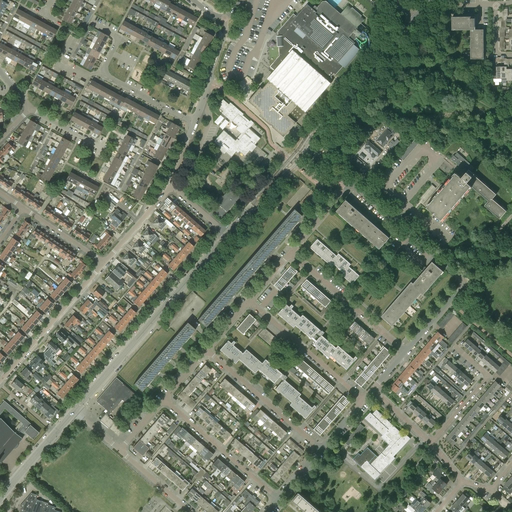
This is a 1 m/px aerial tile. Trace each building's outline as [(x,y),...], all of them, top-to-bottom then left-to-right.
[(166,0),(163,0),(160,7),(166,10),(170,2),(166,0)] [(272,73),(267,79),(270,81),(297,105),(306,112),(329,86),(331,83),(329,82),(332,79),(332,78),(331,78),(331,77),(334,74),(335,75),(343,67),(345,69),(360,51),(354,45),(355,43),(354,42),(357,38),(359,37),(359,35),(366,27),(361,23),(365,19),(349,5),(341,14),(334,9),(326,1),(323,1),(317,8),(315,6),(312,9),(307,4),(305,7),(299,14),(297,17),(293,14),(290,17),(291,18),(290,19),(289,19),(282,27),(283,28),(279,32),(279,36),(277,36),(277,38),(277,41),(278,47),(279,47),(279,56),(270,67),(274,71),(273,72),(272,73)] [(170,3),(170,2),(166,10),(165,11),(171,14),(175,6),(170,3)] [(80,7),(72,3),(69,8),(77,12),(80,7)] [(175,6),(171,14),(176,17),(181,9),(175,6)] [(77,12),(69,8),(66,14),(74,18),(77,12)] [(13,17),(19,20),(23,12),(17,9),(13,17)] [(181,9),(176,17),(182,20),(186,12),(181,9)] [(23,12),(19,20),(24,23),(29,15),(23,12)] [(186,12),(182,20),(187,23),(191,15),(186,12)] [(71,24),(74,18),(66,14),(63,20),(71,24)] [(29,15),(24,23),(30,26),(34,18),(29,15)] [(198,18),(191,15),(187,23),(193,26),(198,18)] [(475,26),(475,17),(452,17),(452,30),(470,30),(470,36),(471,59),(483,59),(483,31),(475,31),(475,26)] [(34,18),(30,26),(36,29),(40,21),(34,18)] [(40,21),(36,29),(41,32),(45,24),(40,21)] [(120,29),(125,32),(129,24),(124,21),(120,29)] [(45,24),(41,32),(47,35),(51,27),(45,24)] [(130,35),(135,27),(129,24),(125,32),(130,35)] [(57,30),(51,27),(47,35),(45,38),(48,39),(49,36),(53,38),(57,30)] [(136,38),(140,30),(135,27),(130,35),(136,38)] [(140,30),(136,38),(142,41),(146,33),(140,30)] [(148,30),(146,33),(142,41),(147,44),(151,36),(153,33),(148,30)] [(109,36),(101,32),(98,31),(95,36),(98,38),(106,42),(109,36)] [(205,32),(202,38),(210,43),(213,37),(205,32)] [(147,45),(152,47),(156,40),(151,37),(152,36),(151,36),(147,44),(148,44),(147,45)] [(106,42),(98,38),(97,40),(95,44),(103,48),(106,42)] [(210,43),(202,38),(199,44),(207,48),(210,43)] [(156,40),(152,47),(158,50),(162,43),(156,40)] [(92,49),(100,54),(103,48),(95,44),(92,43),(89,48),(92,49)] [(162,43),(158,50),(164,53),(168,46),(162,43)] [(169,56),(173,49),(175,46),(169,43),(168,46),(164,53),(169,56)] [(207,48),(199,44),(196,49),(204,53),(207,48)] [(6,57),(10,49),(5,46),(1,54),(6,57)] [(10,49),(6,57),(12,60),(16,52),(10,49)] [(18,49),(16,52),(12,60),(17,63),(22,55),(23,52),(18,49)] [(100,54),(92,49),(89,55),(97,59),(100,54)] [(180,52),(173,49),(169,56),(175,60),(180,52)] [(204,53),(196,49),(193,55),(201,59),(204,53)] [(22,55),(17,63),(23,66),(27,58),(22,55)] [(97,59),(89,55),(86,60),(94,65),(97,59)] [(201,59),(193,55),(190,60),(198,65),(201,59)] [(27,58),(23,66),(29,69),(33,61),(27,58)] [(494,81),(502,81),(502,78),(502,67),(496,67),(496,62),(496,58),(493,58),(493,67),(496,67),(496,76),(494,76),(494,81)] [(91,71),(94,65),(86,60),(83,66),(91,71)] [(195,70),(198,65),(190,60),(187,66),(195,70)] [(37,61),(36,63),(33,61),(29,69),(34,72),(38,64),(40,65),(41,63),(37,61)] [(163,78),(170,82),(174,74),(168,70),(163,78)] [(170,82),(176,85),(180,77),(174,74),(170,82)] [(176,85),(182,88),(186,81),(180,77),(176,85)] [(32,85),(38,88),(42,81),(36,78),(32,85)] [(42,81),(38,88),(43,91),(47,84),(42,81)] [(87,89),(93,91),(97,84),(91,81),(87,89)] [(186,81),(182,88),(189,92),(193,84),(186,81)] [(262,89),(260,87),(247,101),(261,113),(259,115),(271,126),(271,125),(273,126),(272,127),(284,137),(296,123),(288,115),(297,105),(270,81),(265,86),(264,88),(262,89)] [(47,84),(43,91),(49,94),(53,87),(54,85),(51,84),(51,86),(47,84)] [(97,84),(93,91),(98,94),(102,87),(97,84)] [(53,87),(49,94),(54,97),(58,90),(53,87)] [(102,87),(98,94),(104,97),(108,90),(102,87)] [(58,90),(54,97),(60,100),(64,93),(58,90)] [(109,100),(113,93),(108,90),(104,97),(109,100)] [(64,93),(60,100),(65,103),(69,96),(64,93)] [(115,103),(119,96),(113,93),(109,100),(115,103)] [(74,95),(73,98),(69,96),(65,103),(71,107),(75,99),(77,96),(74,95)] [(121,106),(125,99),(119,96),(115,103),(121,106)] [(121,106),(127,109),(131,101),(125,98),(125,99),(121,106)] [(235,140),(223,130),(223,131),(215,139),(213,142),(216,144),(219,147),(219,148),(218,149),(221,151),(224,154),(226,153),(231,158),(232,156),(236,152),(238,154),(239,152),(245,157),(249,151),(251,153),(257,147),(255,145),(255,144),(260,139),(249,129),(254,123),(250,121),(249,122),(242,115),(243,114),(230,103),(228,105),(223,100),(217,106),(223,111),(222,112),(223,112),(227,117),(230,119),(229,120),(232,122),(232,121),(238,126),(235,129),(241,134),(237,139),(235,140)] [(131,101),(127,109),(132,111),(136,104),(131,101)] [(138,114),(142,107),(136,104),(132,111),(138,114)] [(142,107),(138,114),(143,117),(148,110),(142,107)] [(148,110),(143,117),(149,120),(153,113),(148,110)] [(70,120),(76,123),(80,116),(74,112),(70,120)] [(227,117),(223,112),(221,114),(220,116),(219,116),(218,118),(214,122),(217,125),(223,129),(228,123),(225,120),(227,117)] [(82,113),(80,116),(76,123),(82,126),(87,116),(82,113)] [(159,116),(153,113),(149,120),(155,124),(159,116)] [(87,116),(82,126),(87,129),(91,122),(93,119),(87,116)] [(121,119),(115,116),(114,117),(112,121),(118,124),(119,122),(120,122),(121,119)] [(30,120),(27,126),(35,130),(38,124),(30,120)] [(97,124),(93,132),(99,135),(104,125),(98,121),(97,124)] [(91,122),(87,129),(93,132),(97,124),(91,122)] [(172,123),(169,128),(176,133),(179,127),(172,123)] [(24,132),(31,136),(35,130),(27,126),(24,132)] [(176,133),(169,128),(166,134),(173,138),(176,133)] [(391,133),(387,129),(377,140),(381,144),(386,139),(388,140),(391,137),(389,136),(391,133)] [(21,137),(28,142),(31,136),(24,132),(21,137)] [(173,138),(166,134),(163,140),(170,144),(173,138)] [(127,135),(124,141),(131,145),(134,139),(127,135)] [(25,147),(28,142),(21,137),(18,143),(25,147)] [(62,138),(59,143),(67,148),(70,142),(62,138)] [(391,151),(399,141),(397,139),(394,142),(392,140),(388,144),(391,146),(388,148),(391,151)] [(170,144),(163,140),(160,145),(167,149),(170,144)] [(121,146),(128,150),(131,145),(124,141),(121,146)] [(381,152),(368,141),(365,144),(365,145),(366,146),(364,148),(369,152),(371,150),(378,156),(381,152)] [(56,149),(64,153),(67,148),(59,143),(56,149)] [(9,144),(2,150),(7,154),(9,156),(15,149),(13,146),(12,147),(9,144)] [(167,149),(160,145),(157,151),(164,155),(167,149)] [(118,152),(125,156),(128,150),(121,146),(118,152)] [(53,154),(61,159),(64,153),(56,149),(53,154)] [(161,160),(164,155),(157,151),(154,156),(161,160)] [(118,152),(115,157),(122,161),(125,156),(118,152)] [(454,155),(450,159),(459,166),(460,166),(461,168),(457,173),(456,173),(456,174),(445,187),(441,184),(440,185),(424,204),(427,207),(442,220),(442,219),(471,186),(472,185),(490,201),(487,205),(500,217),(501,218),(507,211),(506,210),(506,211),(493,199),(497,194),(496,194),(474,175),(474,174),(471,172),(475,168),(457,153),(454,156),(454,155)] [(50,160),(58,164),(61,159),(53,154),(50,160)] [(122,161),(115,157),(112,163),(119,167),(122,161)] [(365,168),(354,159),(351,163),(362,172),(365,168)] [(47,166),(55,170),(58,164),(50,160),(47,166)] [(151,162),(148,168),(155,172),(158,166),(151,162)] [(119,167),(112,163),(109,169),(117,173),(119,167)] [(44,171),(52,175),(55,170),(47,166),(44,171)] [(155,172),(148,168),(144,173),(152,178),(155,172)] [(106,174),(114,178),(117,173),(109,169),(106,174)] [(46,180),(49,181),(52,175),(44,171),(42,175),(38,173),(36,177),(44,183),(46,180)] [(66,180),(72,183),(76,175),(70,172),(66,180)] [(152,178),(144,173),(141,179),(149,183),(152,178)] [(111,184),(114,178),(106,174),(103,180),(111,184)] [(76,175),(72,183),(78,186),(82,178),(76,175)] [(82,178),(78,186),(83,189),(87,181),(82,178)] [(149,183),(141,179),(139,184),(146,189),(149,183)] [(9,182),(6,180),(2,185),(9,190),(13,183),(10,181),(9,182)] [(87,181),(83,189),(89,192),(93,184),(87,181)] [(99,187),(93,184),(89,192),(95,195),(99,187)] [(146,189),(139,184),(136,190),(143,194),(146,189)] [(19,196),(23,191),(20,189),(21,188),(17,185),(13,192),(19,196)] [(241,195),(232,186),(228,190),(223,197),(221,195),(216,201),(221,206),(220,207),(226,212),(241,195)] [(140,200),(143,194),(136,190),(132,196),(140,200)] [(26,193),(23,191),(19,196),(26,201),(30,194),(27,192),(26,193)] [(36,200),(39,195),(36,193),(34,196),(30,194),(26,201),(32,205),(36,200)] [(110,194),(109,193),(101,203),(111,211),(117,203),(108,196),(110,194)] [(36,200),(32,205),(39,210),(43,203),(40,201),(39,202),(36,200)] [(352,206),(346,200),(336,211),(376,246),(379,249),(389,238),(356,209),(359,206),(359,205),(358,206),(355,204),(352,206)] [(167,207),(172,211),(177,206),(172,202),(167,207)] [(43,213),(49,217),(53,211),(50,209),(51,208),(48,206),(43,213)] [(177,216),(182,210),(177,206),(172,211),(177,216)] [(3,211),(0,214),(6,218),(10,211),(4,207),(1,210),(3,211)] [(111,223),(116,228),(127,216),(123,212),(122,214),(117,209),(110,217),(113,221),(111,223)] [(291,212),(197,320),(206,327),(209,323),(210,321),(211,322),(212,321),(213,320),(212,319),(221,309),(222,310),(223,309),(224,308),(223,307),(231,297),(232,298),(233,297),(234,296),(233,295),(242,284),(243,285),(244,284),(245,283),(244,283),(253,272),(254,273),(255,272),(256,271),(255,270),(264,260),(265,261),(265,260),(266,259),(265,258),(274,248),(275,249),(276,248),(277,247),(276,246),(285,236),(286,237),(287,236),(288,235),(287,234),(296,223),(297,224),(297,223),(298,222),(297,222),(301,216),(294,209),(292,211),(291,212)] [(182,220),(186,214),(182,210),(177,216),(182,220)] [(53,211),(49,217),(56,221),(60,215),(57,213),(57,214),(53,211)] [(86,212),(83,215),(88,218),(87,220),(90,221),(93,217),(86,212)] [(186,224),(191,219),(186,214),(182,220),(186,224)] [(60,215),(56,221),(63,226),(66,220),(68,218),(65,215),(64,217),(60,215)] [(166,220),(164,222),(158,217),(155,220),(164,227),(166,224),(171,228),(173,225),(166,220)] [(191,228),(196,223),(191,219),(186,224),(191,228)] [(70,223),(66,220),(63,226),(69,230),(74,224),(70,222),(70,223)] [(162,229),(163,227),(155,220),(152,224),(158,229),(159,227),(162,229)] [(25,221),(20,227),(27,232),(28,229),(27,228),(30,224),(25,221)] [(196,232),(201,227),(196,223),(191,228),(196,232)] [(73,233),(80,237),(83,232),(80,230),(81,229),(77,226),(73,233)] [(16,234),(21,238),(24,234),(25,234),(27,232),(20,227),(16,234)] [(206,231),(201,227),(196,232),(201,237),(206,231)] [(36,237),(38,239),(43,233),(36,228),(32,234),(36,236),(36,237)] [(148,229),(145,232),(153,239),(155,237),(156,236),(148,229)] [(87,242),(91,235),(87,233),(88,232),(85,230),(83,232),(80,237),(87,242)] [(107,234),(102,240),(106,244),(112,237),(109,234),(110,234),(106,231),(105,232),(107,234)] [(152,241),(153,239),(145,232),(142,235),(151,242),(152,241)] [(46,243),(49,237),(43,233),(38,239),(41,241),(42,240),(46,243)] [(56,242),(49,237),(46,243),(49,245),(49,246),(51,248),(56,242)] [(13,238),(9,243),(16,247),(19,242),(13,238)] [(317,239),(310,248),(315,252),(322,243),(317,239)] [(101,251),(106,244),(102,240),(97,245),(95,243),(93,245),(96,248),(97,248),(101,251)] [(136,243),(135,244),(139,248),(143,251),(146,253),(148,250),(146,248),(145,247),(141,243),(138,241),(136,243)] [(56,249),(60,252),(63,247),(57,242),(52,248),(55,250),(56,249)] [(188,242),(184,247),(190,251),(194,247),(188,242)] [(6,248),(12,252),(16,247),(9,243),(6,248)] [(322,243),(315,252),(320,257),(327,248),(322,243)] [(143,251),(135,244),(132,248),(138,253),(141,254),(142,253),(143,251)] [(64,259),(66,257),(70,251),(63,247),(60,252),(58,255),(64,259)] [(190,251),(184,247),(180,251),(186,256),(190,251)] [(3,253),(9,257),(12,252),(6,248),(3,253)] [(327,248),(320,257),(325,261),(333,253),(327,248)] [(176,252),(178,253),(176,256),(181,261),(186,256),(180,251),(178,250),(176,252)] [(76,256),(70,251),(66,257),(68,259),(69,258),(73,261),(73,260),(76,263),(79,259),(75,257),(76,256)] [(395,256),(400,260),(403,256),(398,252),(395,256)] [(0,256),(0,258),(5,262),(9,257),(3,253),(0,256)] [(128,253),(125,256),(133,263),(136,260),(134,258),(128,253)] [(333,264),(333,263),(340,255),(338,253),(336,256),(333,253),(325,261),(331,266),(333,264)] [(333,263),(333,264),(338,268),(345,260),(340,255),(333,263)] [(132,265),(133,263),(125,256),(122,260),(128,265),(131,267),(132,265)] [(181,261),(176,256),(172,261),(177,266),(181,261)] [(81,263),(77,268),(81,272),(86,266),(83,263),(84,262),(80,259),(79,261),(81,263)] [(345,260),(338,268),(343,273),(349,266),(349,267),(351,264),(345,260)] [(173,271),(177,266),(172,261),(168,266),(173,271)] [(392,325),(393,326),(421,293),(423,294),(444,271),(443,271),(432,261),(427,268),(423,265),(424,266),(421,270),(423,272),(413,283),(412,282),(382,316),(392,325)] [(118,265),(111,272),(119,279),(125,272),(126,272),(118,265)] [(298,271),(291,266),(287,271),(293,276),(298,271)] [(354,271),(349,267),(349,266),(343,273),(341,275),(347,280),(354,271)] [(67,274),(71,277),(72,275),(76,278),(81,272),(77,268),(72,273),(72,274),(69,272),(68,273),(67,274)] [(128,269),(125,272),(126,272),(132,278),(126,285),(129,288),(136,280),(138,277),(133,273),(128,269)] [(168,274),(162,269),(158,274),(164,278),(168,274)] [(154,274),(156,276),(154,278),(160,283),(164,278),(158,274),(153,270),(151,273),(153,274),(154,274)] [(293,276),(287,271),(283,276),(289,281),(293,276)] [(359,276),(354,271),(347,280),(352,284),(359,276)] [(111,272),(105,279),(117,290),(124,283),(119,279),(111,272)] [(289,281),(283,276),(278,280),(285,286),(289,281)] [(64,281),(62,283),(68,288),(72,283),(66,278),(64,281)] [(160,283),(154,278),(150,283),(155,288),(160,283)] [(10,279),(7,283),(15,287),(17,284),(10,279)] [(274,285),(281,291),(285,286),(278,280),(274,285)] [(301,286),(306,290),(312,284),(307,280),(301,286)] [(61,285),(59,287),(64,292),(68,288),(62,283),(60,281),(59,283),(61,285)] [(146,288),(151,293),(155,288),(150,283),(148,282),(146,284),(148,285),(146,288)] [(52,290),(50,287),(44,283),(43,284),(51,291),(52,290)] [(311,295),(316,288),(312,284),(306,290),(311,295)] [(25,298),(30,292),(25,287),(19,293),(25,298)] [(59,287),(55,292),(60,297),(64,292),(59,287)] [(105,293),(98,287),(93,294),(99,299),(105,293)] [(142,293),(147,297),(151,293),(146,288),(142,293)] [(316,299),(321,292),(316,288),(311,295),(316,299)] [(34,289),(31,292),(36,297),(39,294),(34,289)] [(55,292),(51,296),(56,301),(60,297),(55,292)] [(320,303),(326,297),(321,292),(316,299),(320,303)] [(137,298),(143,302),(147,297),(142,293),(137,298)] [(139,307),(143,302),(137,298),(135,296),(133,298),(131,300),(139,307)] [(323,300),(320,303),(323,305),(325,307),(326,307),(327,306),(328,305),(329,304),(330,302),(331,301),(329,299),(326,297),(323,300)] [(54,304),(48,299),(44,304),(49,309),(54,304)] [(93,304),(88,299),(83,305),(90,311),(92,310),(92,309),(90,307),(93,304)] [(98,303),(96,305),(106,314),(108,312),(103,307),(98,303)] [(45,313),(49,309),(44,304),(40,308),(45,313)] [(93,313),(94,312),(92,310),(90,311),(83,305),(79,309),(84,314),(83,314),(87,318),(91,313),(92,315),(93,314),(93,313)] [(278,314),(283,318),(291,310),(286,305),(278,314)] [(131,308),(126,313),(132,318),(136,313),(131,308)] [(100,309),(97,312),(102,318),(105,315),(100,309)] [(289,323),(296,314),(291,310),(283,318),(289,323)] [(37,311),(33,316),(39,321),(43,316),(37,311)] [(132,318),(126,313),(122,318),(128,322),(132,318)] [(249,314),(245,319),(251,325),(256,320),(249,314)] [(296,326),(301,319),(296,314),(289,323),(294,328),(296,326)] [(80,321),(73,315),(69,320),(76,327),(77,326),(80,323),(80,321)] [(33,316),(29,320),(35,325),(39,321),(33,316)] [(301,319),(296,326),(301,330),(309,321),(303,316),(301,319)] [(128,322),(122,318),(118,323),(124,327),(128,322)] [(251,325),(245,319),(241,324),(247,330),(251,325)] [(31,330),(35,325),(29,320),(25,325),(31,330)] [(78,329),(79,328),(77,326),(76,327),(69,320),(64,325),(69,330),(72,327),(76,332),(77,330),(78,331),(79,330),(78,329)] [(306,335),(314,326),(309,321),(301,330),(306,335)] [(134,384),(142,391),(143,389),(148,384),(158,372),(169,360),(179,348),(190,336),(195,329),(187,322),(134,384)] [(349,328),(354,332),(360,326),(355,322),(349,328)] [(119,332),(124,327),(118,323),(114,327),(119,332)] [(243,334),(247,330),(241,324),(236,329),(243,334)] [(27,334),(31,330),(25,325),(21,329),(27,334)] [(319,331),(314,326),(306,335),(312,339),(319,331)] [(359,337),(365,330),(360,326),(354,332),(359,337)] [(258,335),(260,337),(266,330),(264,328),(258,335)] [(105,332),(106,333),(104,335),(110,340),(114,335),(107,329),(105,332)] [(266,330),(260,337),(263,339),(269,332),(266,330)] [(364,341),(370,334),(365,330),(359,337),(364,341)] [(10,333),(13,335),(15,337),(20,342),(24,337),(19,332),(16,335),(11,331),(10,333)] [(60,331),(56,336),(62,342),(67,337),(65,335),(60,331)] [(438,331),(434,336),(446,347),(448,346),(441,340),(444,337),(438,331)] [(269,332),(263,339),(265,341),(271,334),(269,332)] [(71,346),(74,343),(78,347),(81,344),(70,334),(67,337),(69,339),(67,342),(71,346)] [(271,334),(265,341),(267,343),(273,336),(271,334)] [(375,338),(370,334),(364,341),(367,344),(369,345),(375,338)] [(100,340),(106,345),(110,340),(104,335),(100,340)] [(273,336),(267,343),(269,345),(275,338),(273,336)] [(313,345),(318,349),(326,341),(320,336),(313,345)] [(446,347),(434,336),(430,341),(436,346),(438,343),(444,348),(446,347)] [(20,342),(15,337),(11,341),(16,346),(20,342)] [(275,338),(269,345),(272,347),(278,340),(275,338)] [(463,345),(468,349),(472,343),(468,339),(463,345)] [(106,345),(100,340),(96,345),(102,350),(106,345)] [(280,342),(278,340),(272,347),(274,349),(280,342)] [(8,344),(7,346),(12,351),(16,346),(11,341),(8,344)] [(47,346),(48,348),(55,354),(56,354),(60,349),(51,341),(47,346)] [(246,351),(243,355),(227,341),(219,350),(235,364),(239,360),(243,364),(254,374),(256,372),(258,370),(274,384),(281,375),(265,361),(262,365),(246,351)] [(326,341),(318,349),(324,354),(331,345),(326,341)] [(436,346),(430,341),(426,346),(432,351),(436,346)] [(472,343),(468,349),(472,353),(477,347),(472,343)] [(102,350),(96,345),(92,350),(97,354),(102,350)] [(336,350),(331,345),(324,354),(329,359),(331,356),(336,350)] [(8,355),(12,351),(7,346),(3,350),(8,355)] [(432,351),(426,346),(422,350),(428,355),(432,351)] [(336,350),(331,356),(336,361),(343,352),(338,347),(336,350)] [(385,347),(380,352),(387,358),(391,352),(385,347)] [(477,347),(472,353),(477,357),(481,351),(477,347)] [(52,357),(55,354),(48,348),(43,354),(47,356),(45,359),(49,363),(50,363),(53,366),(55,364),(52,361),(53,359),(52,357)] [(481,351),(477,357),(481,361),(481,360),(486,355),(488,353),(483,349),(481,351)] [(97,354),(92,350),(88,354),(93,359),(97,354)] [(428,355),(422,350),(418,355),(424,360),(428,355)] [(341,365),(349,357),(343,352),(336,361),(341,365)] [(387,358),(380,352),(376,357),(382,363),(387,358)] [(93,359),(88,354),(84,359),(89,364),(93,359)] [(44,361),(37,355),(33,360),(42,368),(42,367),(43,368),(45,366),(42,364),(44,361)] [(424,360),(418,355),(414,360),(420,365),(424,360)] [(486,364),(490,359),(486,355),(481,360),(486,364)] [(352,360),(349,357),(341,365),(347,370),(358,358),(355,356),(352,360)] [(372,362),(378,367),(382,363),(376,357),(372,362)] [(294,364),(299,369),(305,362),(299,358),(294,364)] [(80,364),(85,368),(89,364),(84,359),(80,364)] [(491,359),(490,359),(486,364),(491,368),(495,363),(491,359)] [(29,364),(36,370),(38,368),(40,370),(43,368),(42,367),(42,368),(33,360),(29,364)] [(420,365),(414,360),(410,364),(416,370),(420,365)] [(446,365),(444,363),(442,366),(442,368),(444,369),(445,369),(446,368),(449,370),(454,365),(453,365),(454,364),(454,363),(453,362),(452,362),(451,363),(449,361),(446,365)] [(304,373),(309,366),(305,362),(299,369),(304,373)] [(368,367),(374,372),(378,367),(372,362),(368,367)] [(497,370),(499,367),(500,367),(495,363),(491,368),(495,372),(497,370)] [(81,373),(85,368),(80,364),(75,369),(81,373)] [(410,364),(406,369),(412,374),(414,371),(417,373),(418,372),(416,370),(410,364)] [(207,366),(205,365),(201,369),(207,374),(211,370),(207,366)] [(454,365),(449,370),(453,374),(458,369),(454,365)] [(308,377),(314,371),(309,366),(304,373),(308,377)] [(363,371),(370,377),(374,372),(368,367),(363,371)] [(31,379),(28,376),(31,372),(26,368),(21,374),(25,378),(24,379),(28,382),(31,379)] [(197,374),(203,379),(207,374),(201,369),(197,374)] [(402,374),(408,379),(412,374),(406,369),(402,374)] [(453,379),(456,376),(458,378),(463,373),(458,369),(453,374),(451,377),(453,379)] [(313,381),(319,375),(314,371),(308,377),(313,381)] [(359,376),(366,382),(370,377),(363,371),(359,376)] [(41,378),(35,373),(33,375),(39,381),(41,378)] [(463,373),(458,378),(463,382),(467,377),(463,373)] [(193,378),(199,383),(203,379),(197,374),(193,378)] [(402,374),(398,378),(404,384),(406,381),(409,383),(410,381),(408,379),(402,374)] [(73,375),(69,379),(74,384),(78,379),(73,375)] [(318,386),(324,379),(319,375),(313,381),(318,386)] [(435,376),(437,378),(433,383),(432,381),(427,387),(431,391),(436,385),(440,381),(442,379),(437,375),(435,376)] [(361,387),(366,382),(359,376),(355,381),(361,387)] [(467,377),(463,382),(459,387),(457,389),(461,393),(463,391),(461,389),(465,384),(467,386),(472,381),(467,377)] [(116,378),(96,401),(107,411),(99,420),(109,429),(114,422),(108,416),(122,399),(126,403),(127,404),(135,395),(116,378)] [(199,383),(193,378),(189,382),(195,387),(199,383)] [(219,384),(224,388),(229,382),(224,378),(219,384)] [(398,378),(394,383),(400,388),(402,390),(404,388),(402,386),(404,384),(398,378)] [(27,386),(26,388),(23,386),(23,385),(16,379),(11,385),(18,391),(21,388),(24,390),(23,390),(25,392),(29,388),(27,386)] [(74,384),(69,379),(65,384),(70,389),(74,384)] [(323,390),(329,383),(324,379),(318,386),(323,390)] [(297,397),(299,394),(282,380),(275,389),(280,393),(291,403),(289,405),(305,419),(316,407),(314,405),(310,409),(297,397)] [(500,389),(502,387),(501,386),(495,381),(491,386),(497,390),(499,388),(500,389)] [(195,387),(189,382),(186,387),(191,392),(195,387)] [(229,382),(224,388),(228,392),(233,386),(229,382)] [(333,387),(329,383),(323,390),(328,394),(333,387)] [(390,388),(396,393),(398,395),(400,393),(401,392),(402,390),(400,388),(394,383),(390,388)] [(70,389),(65,384),(61,389),(66,393),(70,389)] [(431,391),(436,395),(441,389),(436,385),(431,391)] [(233,396),(238,390),(233,386),(228,392),(233,396)] [(495,393),(497,390),(491,386),(487,390),(493,395),(495,397),(497,395),(495,393)] [(182,391),(178,396),(182,400),(186,395),(188,396),(191,392),(186,387),(182,391)] [(62,398),(66,393),(61,389),(57,394),(62,398)] [(441,389),(436,395),(441,399),(445,393),(441,389)] [(237,400),(242,394),(238,390),(233,396),(237,400)] [(454,401),(452,399),(456,395),(458,396),(460,394),(455,390),(454,392),(450,397),(445,402),(450,406),(454,401)] [(483,395),(489,400),(493,395),(487,390),(483,395)] [(445,393),(441,399),(445,402),(450,397),(445,393)] [(241,404),(247,398),(242,394),(237,400),(241,404)] [(30,401),(35,405),(40,399),(36,395),(30,401)] [(342,395),(338,400),(344,406),(349,401),(342,395)] [(480,399),(485,404),(489,400),(483,395),(480,399)] [(246,407),(251,402),(247,398),(241,404),(246,407)] [(35,405),(39,410),(45,403),(40,399),(35,405)] [(476,404),(481,409),(483,407),(486,409),(488,407),(485,404),(480,399),(476,404)] [(344,406),(338,400),(334,405),(340,411),(344,406)] [(16,448),(17,448),(18,447),(18,446),(18,445),(18,444),(18,443),(22,439),(22,438),(19,435),(23,430),(25,431),(24,432),(28,435),(33,440),(39,433),(32,426),(33,426),(21,416),(4,401),(0,405),(0,462),(1,463),(1,462),(6,457),(14,448),(15,448),(16,448)] [(52,405),(50,407),(44,414),(49,418),(52,420),(56,415),(53,413),(56,410),(54,407),(57,404),(54,402),(52,405)] [(255,405),(251,402),(246,407),(250,411),(255,405)] [(408,408),(413,412),(418,406),(413,402),(408,408)] [(50,407),(45,403),(39,410),(44,414),(50,407)] [(480,413),(479,411),(481,409),(476,404),(472,408),(477,413),(479,415),(480,413)] [(199,417),(204,411),(206,409),(201,405),(200,407),(195,413),(199,417)] [(340,411),(334,405),(330,410),(336,416),(340,411)] [(418,406),(413,412),(418,416),(422,410),(418,406)] [(473,418),(477,413),(472,408),(468,413),(473,418)] [(502,424),(506,419),(511,412),(511,408),(504,417),(501,415),(497,420),(502,424)] [(204,420),(209,415),(210,413),(206,409),(204,411),(199,417),(204,420)] [(255,415),(259,419),(264,413),(260,409),(255,415)] [(336,416),(330,410),(325,415),(332,420),(336,416)] [(403,435),(389,422),(391,421),(390,420),(389,422),(376,410),(372,414),(370,412),(365,418),(383,435),(381,437),(389,445),(378,457),(367,447),(362,453),(363,454),(361,456),(358,453),(353,459),(375,480),(380,474),(378,472),(387,463),(389,464),(395,458),(393,457),(405,445),(410,439),(405,433),(403,435)] [(422,410),(418,416),(422,420),(427,414),(422,410)] [(163,413),(159,418),(166,424),(170,420),(163,413)] [(264,423),(269,417),(264,413),(259,419),(264,423)] [(464,418),(469,422),(473,418),(468,413),(464,418)] [(427,414),(422,420),(427,424),(433,416),(431,418),(427,414)] [(208,424),(213,419),(209,415),(204,420),(208,424)] [(332,420),(325,415),(321,420),(328,425),(332,420)] [(435,418),(433,416),(427,424),(431,428),(436,422),(433,420),(435,418)] [(268,427),(273,421),(269,417),(264,423),(268,427)] [(166,424),(159,418),(155,422),(161,427),(164,423),(166,425),(166,424)] [(460,422),(465,427),(469,422),(464,418),(460,422)] [(212,428),(217,422),(213,419),(208,424),(212,428)] [(506,428),(511,423),(506,419),(502,424),(506,428)] [(328,425),(321,420),(317,424),(323,430),(328,425)] [(273,431),(278,425),(273,421),(268,427),(273,431)] [(161,427),(155,422),(151,427),(157,432),(161,427)] [(217,432),(222,426),(217,422),(212,428),(217,432)] [(464,433),(466,431),(463,429),(465,427),(460,422),(456,427),(461,431),(464,433)] [(115,423),(110,429),(117,436),(123,430),(120,427),(115,423)] [(319,435),(323,430),(317,424),(313,429),(319,435)] [(364,427),(360,424),(345,443),(348,446),(364,427)] [(277,435),(282,429),(278,425),(273,431),(277,435)] [(181,437),(186,431),(182,427),(181,428),(179,426),(173,433),(180,439),(181,437)] [(221,436),(226,430),(222,426),(217,432),(221,436)] [(147,431),(153,436),(155,434),(156,435),(158,433),(157,432),(151,427),(147,431)] [(452,431),(457,436),(461,432),(464,434),(464,433),(461,431),(456,427),(452,431)] [(284,436),(287,433),(282,429),(277,435),(282,439),(280,440),(282,442),(286,438),(284,436)] [(481,439),(486,443),(491,437),(496,431),(494,429),(489,436),(486,433),(481,439)] [(231,434),(226,430),(221,436),(226,440),(231,434)] [(153,436),(147,431),(143,435),(149,441),(151,442),(155,438),(153,436)] [(181,437),(186,441),(191,435),(186,431),(181,437)] [(456,442),(453,440),(457,436),(452,431),(448,436),(451,438),(448,441),(453,446),(456,442)] [(149,448),(145,445),(149,441),(143,435),(133,447),(142,456),(149,448)] [(190,445),(195,439),(191,435),(186,441),(185,442),(186,441),(190,445)] [(491,447),(495,441),(491,437),(486,443),(491,447)] [(503,437),(498,443),(495,441),(491,447),(495,451),(500,445),(505,439),(503,437)] [(230,444),(235,448),(240,442),(235,438),(230,444)] [(195,449),(200,443),(195,439),(190,445),(195,449)] [(239,452),(244,446),(240,442),(235,448),(239,452)] [(197,454),(204,447),(200,443),(195,449),(197,451),(195,453),(197,454)] [(244,446),(239,452),(243,456),(249,450),(250,448),(245,444),(244,446)] [(500,454),(504,449),(500,445),(495,451),(500,454)] [(507,446),(505,449),(504,449),(500,454),(504,458),(511,449),(511,445),(510,448),(507,446)] [(203,456),(209,451),(204,447),(197,454),(202,458),(203,456)] [(294,452),(293,451),(289,455),(295,460),(303,451),(299,447),(294,452)] [(249,450),(243,456),(248,459),(253,453),(254,452),(250,448),(249,450)] [(209,451),(203,456),(206,459),(204,461),(206,463),(213,455),(209,451)] [(477,452),(475,451),(473,454),(470,452),(465,457),(470,461),(475,456),(475,455),(477,452)] [(252,463),(257,457),(253,453),(248,459),(252,463)] [(295,460),(289,455),(285,460),(291,465),(295,460)] [(151,463),(155,467),(162,460),(157,456),(151,463)] [(475,465),(479,459),(475,456),(470,461),(475,465)] [(262,461),(257,457),(252,463),(257,467),(262,461)] [(211,466),(215,470),(217,468),(222,462),(217,458),(211,466)] [(486,460),(484,459),(482,462),(479,459),(475,465),(478,468),(479,469),(484,463),(486,460)] [(160,471),(165,465),(161,461),(162,460),(155,467),(160,471)] [(291,465),(285,460),(281,464),(287,469),(291,465)] [(217,468),(221,472),(226,466),(222,462),(217,468)] [(484,473),(489,467),(484,463),(479,469),(484,473)] [(280,478),(284,474),(283,474),(278,469),(272,464),(270,466),(274,470),(275,470),(276,471),(274,473),(280,478)] [(287,469),(281,464),(278,469),(283,474),(287,469)] [(164,475),(169,469),(165,465),(160,471),(164,475)] [(226,466),(221,472),(226,476),(231,470),(226,466)] [(493,471),(489,467),(484,473),(489,477),(493,471)] [(169,479),(174,473),(169,469),(164,475),(169,479)] [(231,470),(226,476),(230,480),(235,474),(231,470)] [(442,480),(444,477),(438,473),(435,470),(432,474),(433,475),(430,478),(433,480),(443,489),(447,484),(442,480)] [(174,473),(169,479),(173,483),(178,477),(174,473)] [(276,482),(280,478),(274,473),(270,477),(276,482)] [(235,484),(240,478),(235,474),(230,480),(228,482),(233,486),(235,484)] [(178,477),(173,483),(178,487),(183,481),(178,477)] [(244,482),(240,478),(235,484),(239,488),(244,482)] [(186,481),(184,479),(183,481),(178,487),(182,490),(188,483),(189,484),(191,481),(189,479),(188,481),(187,480),(186,481)] [(443,489),(433,480),(430,484),(429,483),(426,487),(430,491),(432,488),(438,494),(443,489)] [(186,494),(191,498),(196,492),(191,488),(186,494)] [(196,492),(191,498),(195,502),(201,496),(202,494),(198,490),(196,493),(196,492)] [(321,511),(299,492),(296,495),(292,500),(297,505),(299,507),(299,506),(305,511),(321,511)] [(424,498),(420,503),(426,508),(431,503),(426,499),(428,496),(422,492),(420,494),(424,498)] [(60,511),(52,509),(53,506),(47,504),(48,503),(36,499),(37,495),(31,493),(20,506),(21,507),(19,511),(20,511),(60,511)] [(457,501),(465,508),(469,504),(466,502),(469,499),(463,494),(457,501)] [(252,496),(248,501),(255,507),(259,503),(259,502),(255,498),(256,498),(253,495),(252,496)] [(204,497),(203,498),(201,496),(195,502),(200,506),(206,498),(204,497)] [(204,510),(209,504),(207,502),(209,500),(207,498),(206,498),(200,506),(204,510)] [(247,500),(243,505),(245,506),(245,507),(251,511),(255,507),(248,501),(247,500)] [(421,511),(422,511),(426,508),(417,500),(413,505),(412,504),(410,506),(416,511),(421,511)] [(454,511),(461,511),(465,508),(457,501),(455,503),(450,508),(454,511)]
